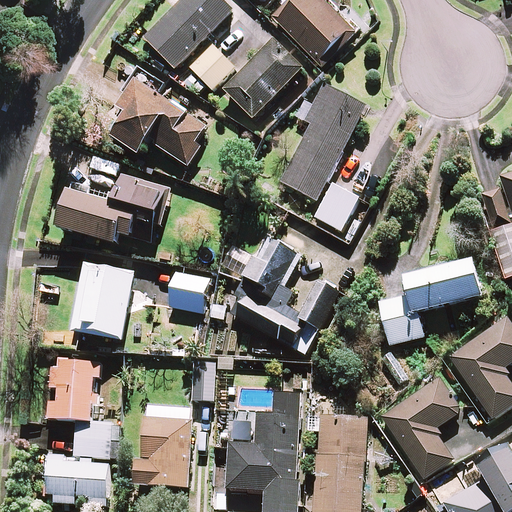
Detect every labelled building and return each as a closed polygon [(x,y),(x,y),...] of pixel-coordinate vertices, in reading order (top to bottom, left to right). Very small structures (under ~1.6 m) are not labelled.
[(235,14),(220,0),(187,0),(146,43),(178,73),(213,35),(221,42),(233,29),(227,23),(235,14)] [(358,37),(322,0),(295,0),(274,20),(323,71),(358,37)] [(301,70),(272,41),(225,89),(254,117),(301,70)] [(236,65),(213,43),(191,67),(213,89),(236,65)] [(209,123),(139,78),(118,110),(124,114),(112,133),(139,151),(148,138),(189,165),(202,145),(197,142),(209,123)] [(368,105),(325,83),(305,121),(313,125),(283,183),(319,201),(368,105)] [(396,158),(386,152),(376,170),(386,176),(396,158)] [(511,170),(501,174),(511,204),(511,224),(491,232),(507,278),(511,276),(511,170)] [(170,188),(125,175),(118,198),(79,186),(68,224),(121,240),(124,232),(154,241),(170,188)] [(319,201),(311,218),(342,234),(363,193),(332,177),(319,201)] [(267,236),(244,283),(228,313),(309,354),(342,290),(323,281),(306,315),(286,305),(293,291),(286,287),(303,254),(267,236)] [(483,293),(473,256),(404,273),(409,295),(380,302),(391,346),(426,337),(419,309),(483,293)] [(135,272),(92,264),(82,323),(132,332),(137,305),(129,304),(135,272)] [(211,280),(180,274),(173,308),(204,314),(211,280)] [(511,363),(511,321),(510,318),(452,357),(495,421),(511,409),(511,383),(503,370),(511,363)] [(103,362),(56,359),(54,388),(62,388),(61,403),(52,404),(53,418),(99,421),(103,362)] [(218,361),(197,360),(195,399),(216,400),(218,361)] [(464,410),(440,377),(386,417),(431,478),(458,459),(437,430),(464,410)] [(223,442),(232,442),(231,488),(268,488),(268,501),(300,501),(301,391),(277,390),(224,390),(223,442)] [(194,419),(151,416),(147,482),(190,485),(194,419)] [(368,511),(374,419),(321,417),(316,511),(368,511)] [(119,460),(120,426),(79,425),(78,459),(44,458),(43,495),(60,496),(60,504),(78,505),(78,496),(92,497),(92,506),(111,507),(112,460),(119,460)] [(441,502),(446,511),(509,511),(511,510),(511,446),(484,462),(491,473),(441,502)]
